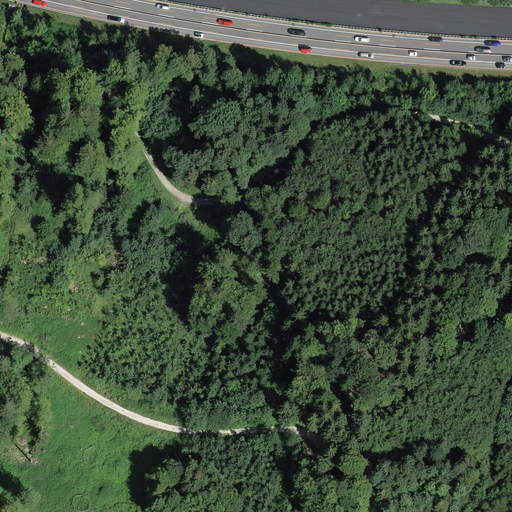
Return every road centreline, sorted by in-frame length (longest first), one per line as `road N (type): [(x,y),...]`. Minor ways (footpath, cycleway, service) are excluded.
road 1 (track): [(511,145),(420,115),(360,113),(322,127),(236,193),(201,201),(170,189),(100,84),(71,71),(0,61)]
road 2 (track): [(0,335),(42,354),(112,406),(153,422),(320,438),(358,470),(377,511)]
road 3 (motorway): [(88,0),(299,35),(511,53)]
road 4 (motorway): [(511,24),(250,0)]
